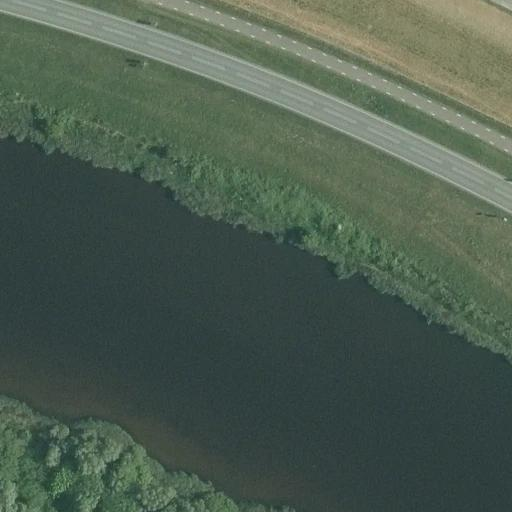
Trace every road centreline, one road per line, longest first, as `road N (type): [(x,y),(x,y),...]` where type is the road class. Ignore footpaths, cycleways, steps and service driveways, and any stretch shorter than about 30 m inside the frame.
road 1 (trunk): [(511,199),(295,94),(15,0)]
road 2 (unclassified): [(156,0),(365,76),(511,151)]
